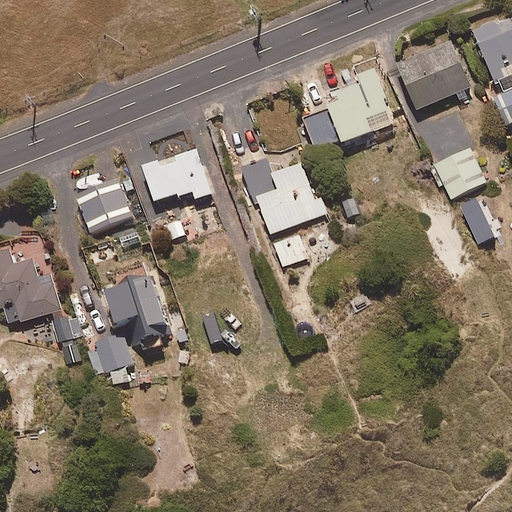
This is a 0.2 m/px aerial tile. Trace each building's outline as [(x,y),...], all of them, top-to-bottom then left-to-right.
[(511,136),(511,135),(511,23),(478,38),(498,87),(500,87),(503,95),(496,98),(511,136)] [(421,115),(475,93),(455,47),(402,69),(421,115)] [(347,150),(400,128),(379,75),(340,91),(347,108),(310,123),(322,153),(345,144),(347,150)] [(456,202),(490,187),(474,153),(440,168),(456,202)] [(199,204),(214,199),(202,155),(180,162),(181,168),(164,173),(162,167),(148,171),(158,207),(197,196),(199,204)] [(305,169),(276,181),(270,164),(246,174),(272,241),(331,217),(325,204),(320,206),(305,169)] [(93,235),(135,220),(122,183),(80,198),(93,235)] [(466,226),(479,221),(472,203),(458,208),(466,226)] [(285,270),(311,261),(303,240),(278,250),(285,270)] [(15,256),(0,260),(0,314),(20,308),(25,326),(65,314),(55,281),(43,284),(37,265),(19,270),(15,256)] [(135,347),(173,335),(154,275),(116,287),(135,347)] [(86,339),(80,320),(56,328),(62,346),(86,339)] [(131,385),(129,370),(136,367),(126,337),(97,347),(99,352),(91,354),(99,380),(113,375),(115,387),(131,385)] [(85,363),(81,346),(65,349),(68,367),(85,363)]
